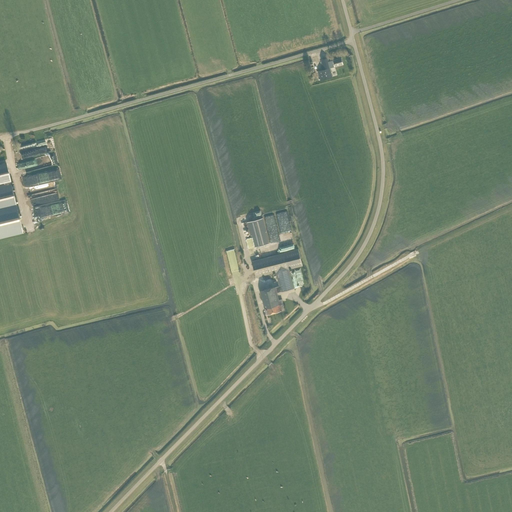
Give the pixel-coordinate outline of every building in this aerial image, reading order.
[(329,62),(328,58),(321,60),(324,70),(318,71),(320,81),(332,77),(330,68),(330,65),(334,64),(335,66),(343,64),(341,58),(333,60),(333,61),(329,62)] [(0,185),(0,237),(22,232),(11,182),(6,164),(0,165),(0,182),(5,182),(5,184),(0,185)] [(279,222),(289,221),(287,209),(277,211),(279,222)] [(251,236),(252,235),(256,247),(268,244),(265,232),(266,232),(262,218),(247,222),(251,236)] [(294,288),(289,269),(303,266),(298,249),(252,262),(256,278),(276,273),(279,286),(275,287),(260,291),(264,309),(265,308),(267,314),(281,311),(280,306),(283,305),(282,299),(279,300),(277,293),(281,292),(294,288)]
